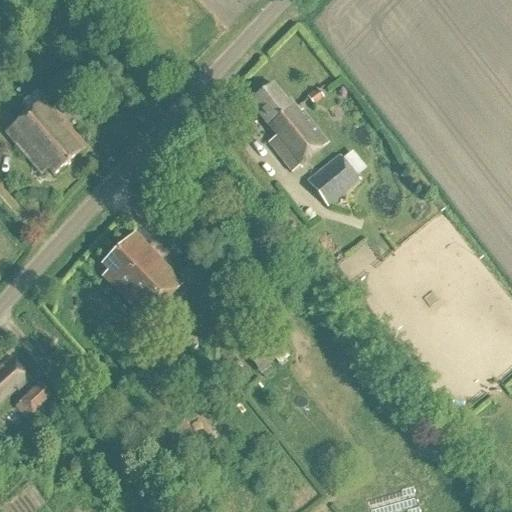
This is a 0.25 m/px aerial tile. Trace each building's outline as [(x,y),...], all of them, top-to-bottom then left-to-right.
[(284,104),(271,86),(247,103),(274,141),(267,146),(289,176),(327,148),(302,114),(300,117),(288,101),(284,104)] [(316,91),(306,98),(313,108),(324,100),(316,91)] [(64,128),(43,104),(5,138),(41,180),(47,174),(53,181),(82,155),(61,131),(64,128)] [(339,158),(306,184),(328,210),(360,184),(339,158)] [(181,288),(136,239),(104,268),(110,275),(105,279),(144,322),(181,288)] [(233,310),(214,290),(214,289),(199,275),(196,271),(185,282),(221,321),(233,310)] [(262,372),(282,354),(274,344),(253,363),(262,372)] [(8,357),(0,364),(0,402),(14,390),(16,392),(29,380),(8,357)] [(39,387),(15,410),(32,428),(56,404),(39,387)]
